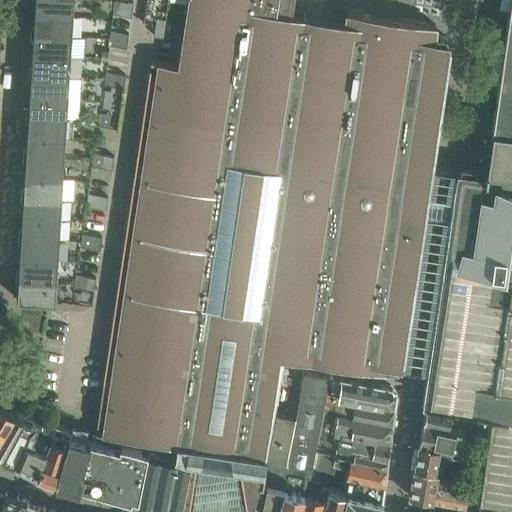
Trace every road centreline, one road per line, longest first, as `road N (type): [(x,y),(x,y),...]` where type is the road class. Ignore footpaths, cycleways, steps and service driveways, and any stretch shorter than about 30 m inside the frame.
road 1 (unclassified): [(65,405),(78,320),(104,322),(141,0)]
road 2 (residential): [(0,322),(8,306),(24,0)]
